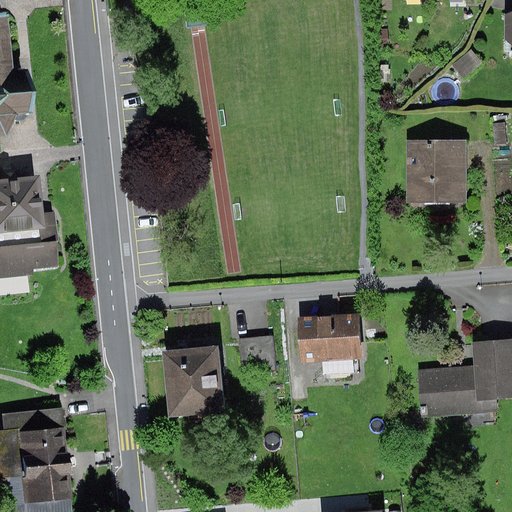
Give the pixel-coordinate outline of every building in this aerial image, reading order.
[(0,137),(8,119),(13,121),(21,122),(25,117),(25,115),(26,115),(21,69),(17,69),(17,71),(6,72),(0,17),(2,17),(2,13),(0,13),(0,137)] [(460,144),(412,144),(412,196),(464,196),(464,169),(461,169),(460,144)] [(3,182),(0,182),(0,273),(55,268),(52,235),(38,237),(32,179),(13,181),(12,173),(2,174),(3,182)] [(359,318),(303,321),(305,361),(362,357),(359,318)] [(274,336),(239,340),(243,375),(277,371),(274,336)] [(480,370),(421,374),(423,401),(422,401),(423,414),(466,411),(465,400),(511,396),(511,342),(478,345),(480,370)] [(191,353),(169,355),(175,415),(191,413),(191,422),(208,420),(208,412),(225,410),(219,350),(205,351),(204,343),(191,345),(191,353)] [(8,435),(0,435),(0,505),(8,505),(8,511),(67,511),(57,413),(6,418),(8,435)]
